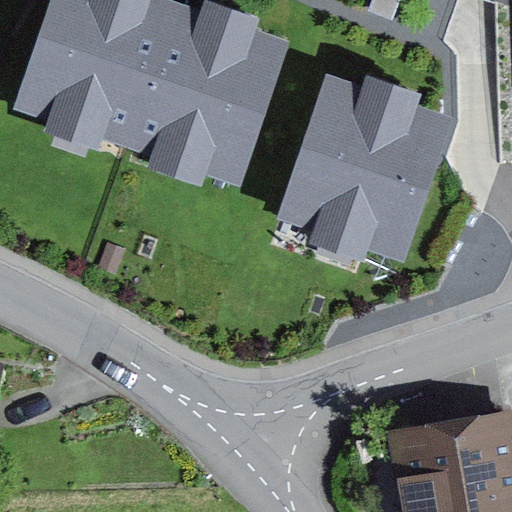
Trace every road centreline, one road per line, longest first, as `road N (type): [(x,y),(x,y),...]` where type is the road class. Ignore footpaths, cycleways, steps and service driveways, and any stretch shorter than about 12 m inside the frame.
road 1 (residential): [(238,455),(334,394),(511,327)]
road 2 (residential): [(238,455),(131,364),(0,292)]
